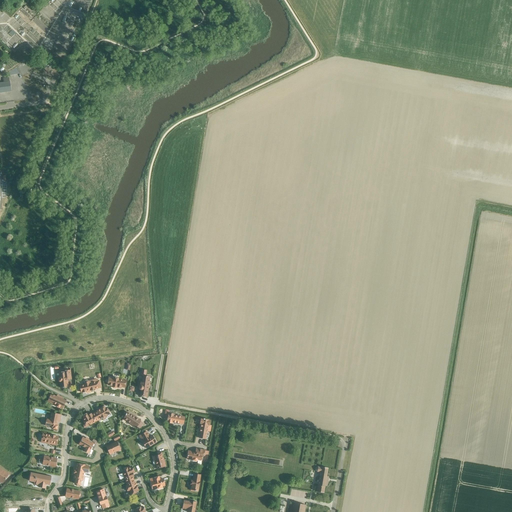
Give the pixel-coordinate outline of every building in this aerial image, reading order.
[(3,82),(0,82),(0,92),(11,91),(9,77),(3,78),(3,82)] [(140,381),(138,390),(140,391),(140,396),(147,397),(150,377),(145,376),(146,370),(141,369),(140,375),(143,376),(142,381),(140,381)] [(58,381),(60,382),(60,388),(67,387),(67,380),(71,379),(70,370),(64,371),(64,372),(60,372),(61,376),(59,377),(58,378),(58,381)] [(125,388),(126,380),(118,379),(118,378),(113,378),(113,379),(108,378),(107,385),(108,385),(112,386),(112,387),(113,387),(113,388),(115,388),(116,387),(117,388),(117,387),(121,388),(121,387),(125,388)] [(84,384),(79,386),(81,392),(82,392),(82,393),(86,392),(91,391),(90,390),(95,389),(100,388),(99,381),(96,381),(96,380),(88,381),(86,380),(85,380),(84,382),(84,384)] [(49,399),(48,399),(52,401),(51,404),(56,406),(59,408),(62,409),(66,401),(51,394),(50,395),(49,395),(48,398),(49,399)] [(97,411),(94,413),(98,420),(101,419),(102,420),(106,417),(106,416),(110,413),(107,408),(105,409),(104,406),(99,409),(97,411)] [(165,409),(163,419),(167,420),(167,421),(167,422),(173,423),(173,422),(183,424),(184,417),(179,416),(174,415),(174,414),(169,413),(169,410),(165,409)] [(140,421),(127,412),(124,416),(124,417),(123,419),(130,423),(129,424),(136,428),(140,421)] [(52,429),(57,430),(57,426),(57,425),(58,418),(60,419),(60,415),(52,413),(51,416),(50,416),(49,420),(46,419),(45,426),(49,426),(49,427),(53,428),(52,429)] [(87,413),(82,416),(83,418),(82,419),(84,422),(83,422),(85,425),(88,423),(89,425),(98,420),(94,413),(91,414),(91,413),(88,415),(87,413)] [(201,425),(199,438),(205,439),(206,431),(208,431),(210,431),(211,425),(209,425),(210,420),(209,420),(205,419),(203,418),(203,419),(202,419),(201,419),(200,425),(201,425)] [(142,441),(146,448),(157,442),(152,435),(149,437),(146,431),(140,435),(143,440),(142,441)] [(51,435),(42,434),(41,435),(40,438),(41,440),(41,441),(45,442),(45,443),(56,445),(58,437),(55,436),(51,435)] [(82,437),(79,444),(85,448),(84,451),(88,453),(93,443),(91,442),(82,437)] [(109,453),(109,454),(120,449),(116,441),(112,443),(112,444),(106,446),(108,451),(107,451),(108,454),(109,453)] [(188,452),(186,459),(192,460),(193,461),(196,461),(197,461),(197,464),(201,465),(202,459),(203,456),(204,456),(204,460),(205,460),(205,462),(207,462),(207,457),(208,451),(204,451),(205,450),(196,449),(195,453),(188,452)] [(154,460),(157,469),(165,466),(161,452),(157,453),(158,455),(152,457),(153,460),(154,460)] [(57,459),(44,456),(43,458),(39,458),(39,461),(43,462),(42,464),(51,466),(51,467),(55,468),(57,459)] [(74,463),(72,474),(74,474),(73,479),(75,479),(74,484),(77,485),(77,486),(80,487),(80,485),(81,480),(83,481),(84,476),(85,472),(88,473),(89,466),(74,463)] [(125,482),(133,480),(132,477),(133,476),(132,473),(134,472),(133,467),(130,468),(130,467),(127,468),(127,467),(123,469),(125,472),(122,473),(125,482)] [(316,468),(316,470),(317,472),(318,472),(320,472),(318,486),(317,485),(316,492),(323,493),(325,486),(327,486),(328,477),(326,476),(328,468),(321,467),(318,467),(316,468)] [(0,468),(0,481),(2,483),(8,474),(0,468)] [(31,473),(29,481),(34,482),(33,484),(39,485),(38,487),(45,488),(46,484),(49,485),(51,477),(31,473)] [(192,485),(191,490),(198,491),(198,486),(199,486),(199,482),(200,475),(194,474),(193,481),(191,480),(190,485),(192,485)] [(150,482),(152,489),(157,487),(158,488),(162,487),(161,486),(165,485),(163,479),(160,479),(159,476),(150,479),(150,482)] [(133,480),(125,482),(126,485),(125,486),(127,491),(128,490),(130,495),(136,493),(135,491),(138,490),(136,485),(136,486),(135,483),(134,483),(133,480)] [(66,489),(65,497),(78,499),(78,498),(80,497),(80,494),(79,493),(79,491),(66,489)] [(103,489),(96,492),(98,499),(100,505),(101,504),(102,509),(109,506),(107,502),(108,502),(106,496),(103,489)] [(184,501),(182,508),(188,509),(187,511),(196,511),(197,510),(194,510),(196,502),(190,501),(190,502),(184,501)] [(304,511),(305,505),(293,503),(293,507),(290,507),(289,511),(304,511)]
